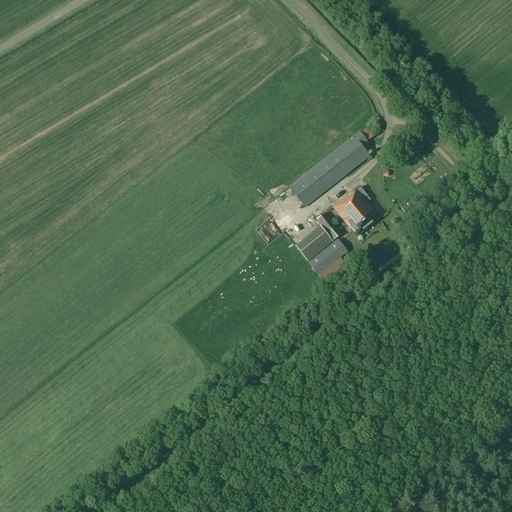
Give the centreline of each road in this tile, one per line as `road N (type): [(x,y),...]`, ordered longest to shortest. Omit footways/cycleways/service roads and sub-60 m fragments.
road 1 (track): [(511,166),(93,511)]
road 2 (unclassified): [(387,122),(375,89),(290,0)]
